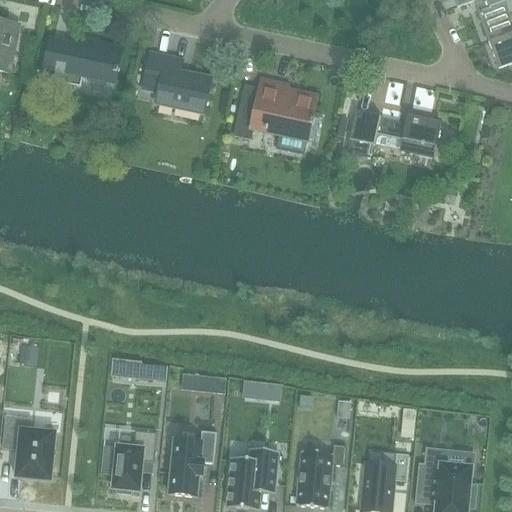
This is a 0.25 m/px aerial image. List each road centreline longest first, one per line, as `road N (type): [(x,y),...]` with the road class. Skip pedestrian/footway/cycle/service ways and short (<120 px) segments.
road 1 (residential): [(468,82),(204,28)]
road 2 (residential): [(204,28),(72,0)]
